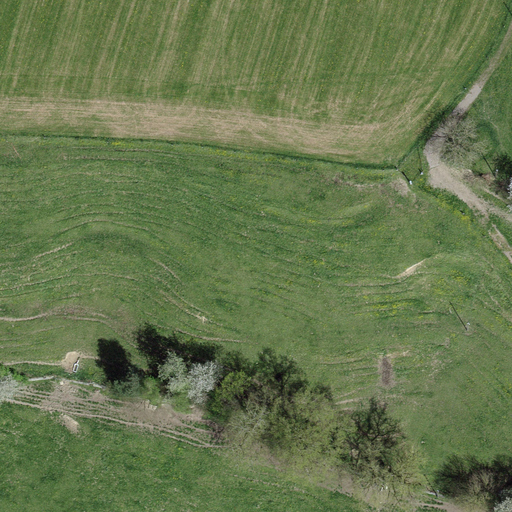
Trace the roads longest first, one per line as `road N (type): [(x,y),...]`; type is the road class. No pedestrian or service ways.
road 1 (track): [(511,254),(469,195),(439,174),(432,154),(511,29)]
road 2 (track): [(0,395),(137,424)]
